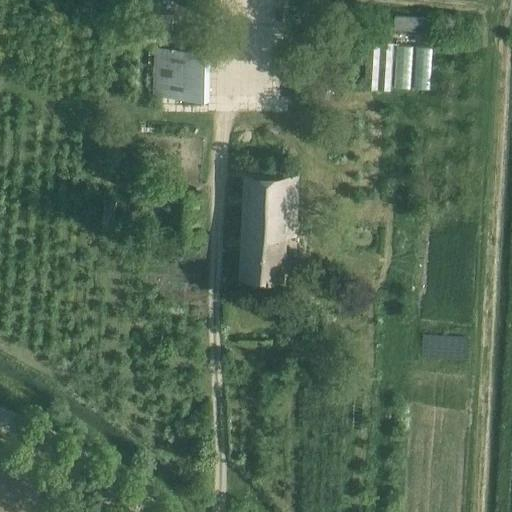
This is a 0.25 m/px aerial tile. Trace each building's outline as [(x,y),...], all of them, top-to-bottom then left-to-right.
[(149,0),(148,41),(159,41),(160,41),(161,14),(161,1),(149,0)] [(395,15),(394,29),(428,31),(429,17),(395,15)] [(170,28),(169,41),(170,41),(209,42),(209,29),(173,28),(170,28)] [(433,88),(434,44),(374,42),(372,86),(433,88)] [(213,97),(213,47),(156,46),(155,96),(213,97)] [(245,173),(242,225),(256,226),(255,240),(261,241),(259,277),(282,278),(284,235),(294,235),(297,175),(245,173)] [(167,237),(197,239),(199,200),(170,198),(167,237)] [(105,201),(104,229),(116,230),(117,202),(105,201)] [(242,225),(240,276),(259,277),(261,241),(255,240),(256,226),(242,225)] [(425,334),(425,358),(472,359),(472,335),(425,334)]
